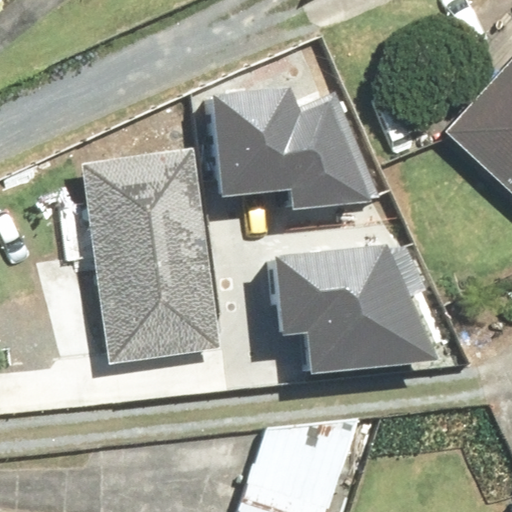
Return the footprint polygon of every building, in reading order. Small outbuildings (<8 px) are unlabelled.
[(511,59),(446,132),(511,192),(511,59)] [(202,84),(213,188),(280,181),(280,200),(360,190),(314,101),(291,109),(288,75),(202,84)] [(198,137),(76,145),(91,356),(213,347),(198,137)] [(270,261),(277,323),(300,320),(304,357),(415,344),(379,247),(270,261)] [(327,511),(357,420),(266,428),(235,511),(327,511)]
